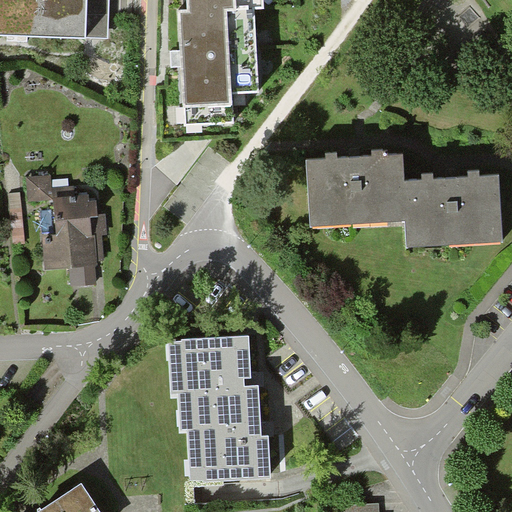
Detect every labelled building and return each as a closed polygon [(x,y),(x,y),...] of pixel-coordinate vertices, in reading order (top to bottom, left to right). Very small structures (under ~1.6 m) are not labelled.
[(0,0),(0,34),(87,36),(87,2),(87,0),(0,0)] [(264,0),(188,0),(189,10),(179,10),(185,124),(233,121),(232,94),(260,92),(255,8),(265,7),(264,0)] [(90,6),(89,36),(110,36),(111,7),(90,6)] [(307,159),(309,226),(405,223),(403,179),(403,153),(385,153),(385,147),(373,148),(373,154),(339,155),(339,151),(326,151),(326,158),(307,159)] [(405,223),(406,247),(504,244),(502,174),(480,174),(480,169),(468,169),(468,176),(434,177),(434,171),(422,171),(422,178),(403,179),(405,223)] [(50,178),(28,180),(29,202),(51,201),(50,178)] [(55,241),(44,242),(46,274),(96,270),(96,263),(105,263),(99,196),(51,201),(55,241)] [(249,336),(170,340),(172,392),(180,391),(182,428),(189,427),(192,479),(271,475),(269,434),(262,434),(259,384),(245,385),(245,375),(251,375),(249,336)] [(97,511),(83,489),(47,511),(97,511)] [(381,511),(381,502),(344,504),(344,511),(381,511)]
